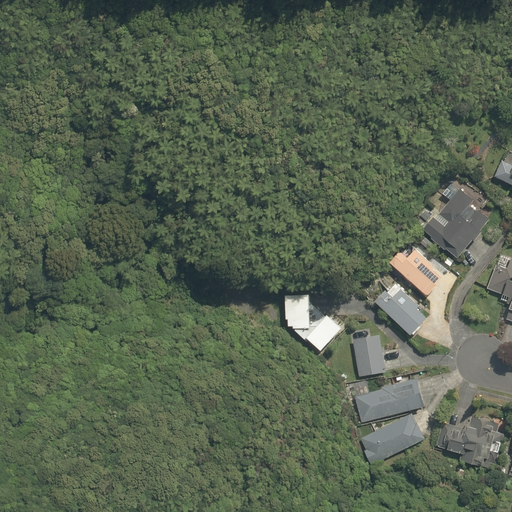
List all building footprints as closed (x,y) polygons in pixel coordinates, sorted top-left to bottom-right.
[(495,177),(511,184),(511,165),(502,161),(495,177)] [(448,249),(459,258),(474,240),(476,241),(484,232),(482,230),(491,219),(481,210),(477,211),(471,205),(475,201),(461,189),(440,214),(449,222),(445,226),(434,217),(424,229),(433,237),(432,239),(446,250),(448,249)] [(423,237),(420,241),(425,245),(429,241),(423,237)] [(391,261),(426,294),(430,294),(438,286),(437,284),(443,278),(432,268),(434,266),(411,245),(408,248),(399,239),(394,245),(401,251),(391,261)] [(511,304),(507,318),(511,320),(511,257),(511,258),(507,269),(497,265),(488,288),(509,297),(507,303),(511,304)] [(375,301),(411,334),(413,333),(415,334),(422,327),(421,326),(429,317),(418,307),(419,306),(396,285),(389,292),(386,289),(375,301)] [(281,322),(317,350),(337,324),(325,315),(330,309),(319,300),(315,306),(307,300),(305,292),(280,293),(281,322)] [(379,335),(353,339),(359,374),(384,370),(379,335)] [(414,379),(355,395),(362,421),(421,405),(414,379)] [(373,464),(422,439),(408,412),(400,416),(398,412),(386,418),(389,423),(360,438),(373,464)] [(460,460),(489,468),(491,463),(496,464),(505,434),(498,432),(501,424),(491,421),(492,419),(484,417),(483,419),(473,416),(471,422),(469,422),(468,424),(466,424),(465,428),(445,422),(438,446),(462,453),(460,460)]
